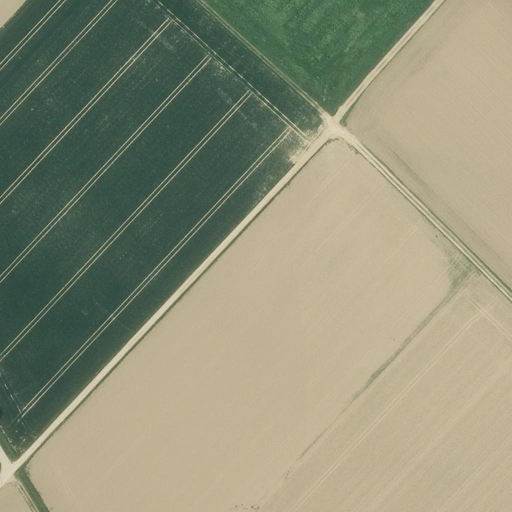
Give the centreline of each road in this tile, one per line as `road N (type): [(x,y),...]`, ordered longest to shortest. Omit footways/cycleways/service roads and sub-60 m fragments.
road 1 (track): [(34,511),(18,479),(467,0)]
road 2 (track): [(194,0),(511,301)]
